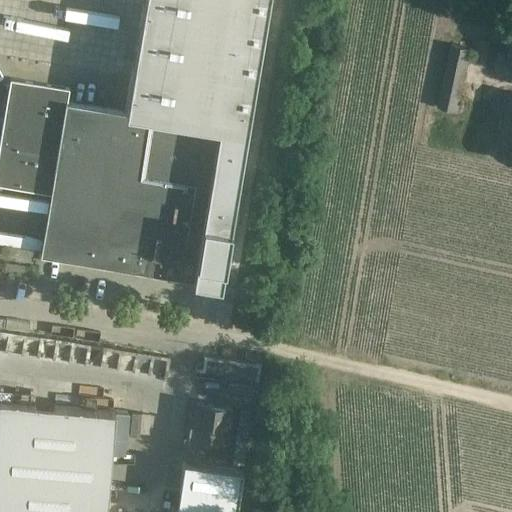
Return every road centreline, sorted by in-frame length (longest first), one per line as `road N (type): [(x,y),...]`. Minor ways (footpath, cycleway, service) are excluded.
road 1 (track): [(231,346),(511,405)]
road 2 (unclassified): [(0,308),(231,346)]
